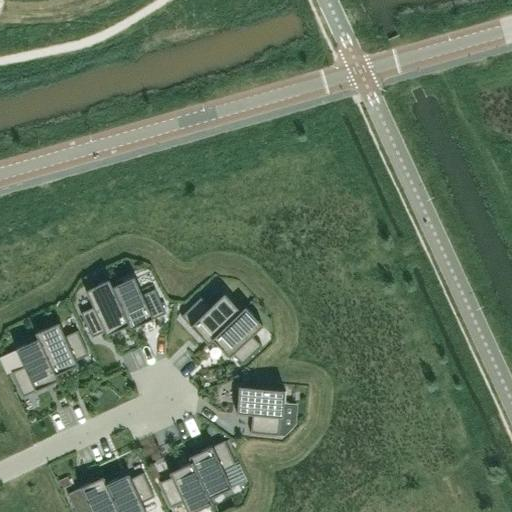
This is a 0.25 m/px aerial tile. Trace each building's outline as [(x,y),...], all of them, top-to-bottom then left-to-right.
[(134,277),(112,287),(111,287),(129,325),(128,326),(129,330),(166,313),(154,289),(142,294),(134,277)] [(111,287),(112,287),(109,280),(85,291),(93,307),(80,313),(91,337),(104,332),(106,336),(128,326),(129,325),(111,287)] [(241,312),(240,311),(223,294),(210,307),(200,297),(181,316),(208,345),(213,341),(212,340),(241,312)] [(244,307),(240,311),(241,312),(212,340),(213,341),(229,358),(232,355),(242,364),(261,346),(252,336),(262,326),(244,307)] [(88,355),(77,330),(65,336),(58,323),(35,334),(38,339),(38,338),(55,375),(56,375),(78,365),(76,360),(88,355)] [(38,338),(38,339),(16,349),(24,367),(11,372),(22,397),(58,380),(56,375),(55,375),(38,338)] [(278,435),(280,417),(282,418),(284,390),(239,386),(236,413),(252,415),(250,433),(278,435)] [(223,471),(236,465),(224,440),(188,457),(191,462),(192,462),(209,499),(209,498),(231,488),(223,471)] [(192,462),(191,462),(169,472),(171,477),(158,482),(170,507),(182,501),(187,511),(193,511),(211,504),(209,498),(209,499),(192,462)] [(128,474),(106,484),(105,484),(118,511),(145,511),(141,503),(154,497),(142,472),(130,478),(128,474)] [(67,477),(59,481),(62,488),(71,484),(67,477)] [(118,511),(105,484),(106,484),(103,477),(67,493),(75,511),(118,511)]
